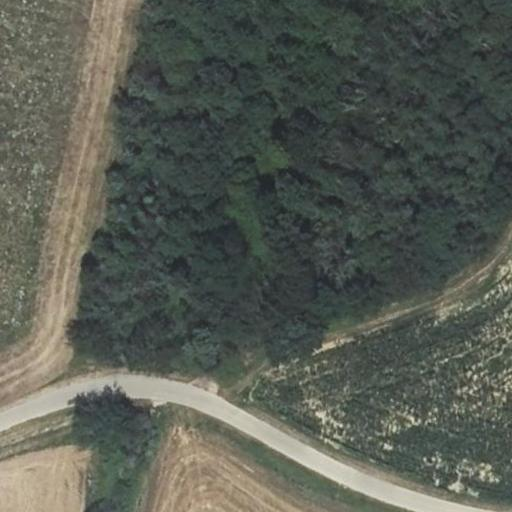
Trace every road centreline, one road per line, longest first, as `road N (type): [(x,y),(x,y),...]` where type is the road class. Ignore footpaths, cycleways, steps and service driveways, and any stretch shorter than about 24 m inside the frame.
road 1 (unclassified): [(431,511),(211,404),(151,386),(64,394),(0,424)]
road 2 (track): [(188,395),(197,382),(471,272),(511,229)]
